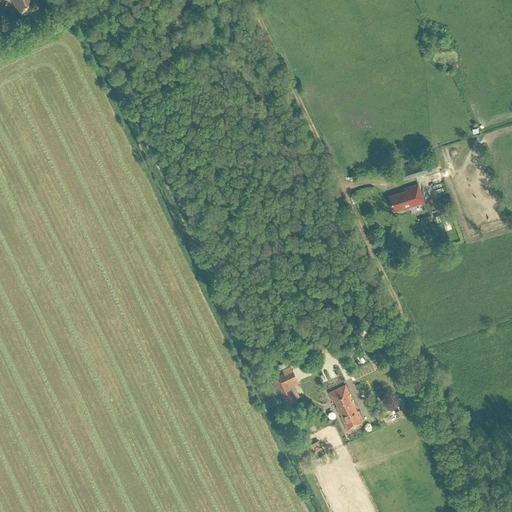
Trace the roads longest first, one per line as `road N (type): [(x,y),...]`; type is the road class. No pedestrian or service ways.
road 1 (track): [(80,0),(256,366)]
road 2 (track): [(498,511),(426,362)]
